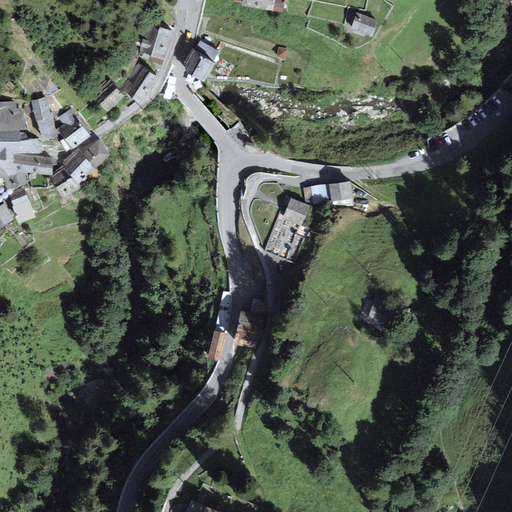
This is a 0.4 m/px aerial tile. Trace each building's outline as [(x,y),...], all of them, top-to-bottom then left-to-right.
[(241,0),(241,2),(278,9),(279,0),(241,0)] [(376,19),(356,13),(352,28),(371,34),(376,19)] [(170,30),(140,20),(136,36),(145,39),(141,49),(162,56),(170,30)] [(194,50),(192,48),(186,58),(187,68),(202,76),(211,60),(210,59),(215,50),(199,41),(194,50)] [(154,73),(144,66),(133,84),(128,81),(124,88),(139,98),(154,73)] [(109,79),(95,93),(107,106),(121,92),(109,79)] [(49,113),(45,97),(32,100),(44,136),(55,133),(52,113),(49,113)] [(15,102),(0,101),(0,126),(24,126),(22,111),(19,111),(19,108),(16,108),(15,102)] [(88,133),(71,110),(60,118),(64,124),(60,127),(73,144),(88,133)] [(0,149),(40,150),(40,138),(28,138),(20,129),(0,128),(0,149)] [(108,150),(97,139),(82,154),(79,149),(64,163),(66,166),(52,175),(63,193),(79,183),(77,180),(108,150)] [(255,142),(246,140),(243,148),(253,150),(255,142)] [(503,153),(473,173),(481,185),(511,165),(503,153)] [(0,197),(1,198),(10,191),(8,186),(26,181),(22,169),(51,171),(52,158),(0,155),(0,197)] [(351,198),(348,181),(308,188),(311,204),(351,198)] [(24,188),(10,194),(19,218),(33,212),(24,188)] [(307,205),(291,199),(284,217),(300,223),(307,205)] [(0,224),(12,217),(3,204),(0,206),(0,224)] [(391,309),(375,302),(369,316),(386,323),(391,309)] [(259,316),(243,313),(237,340),(253,344),(259,316)] [(224,332),(215,330),(209,354),(218,356),(224,332)] [(222,511),(191,498),(184,511),(222,511)]
